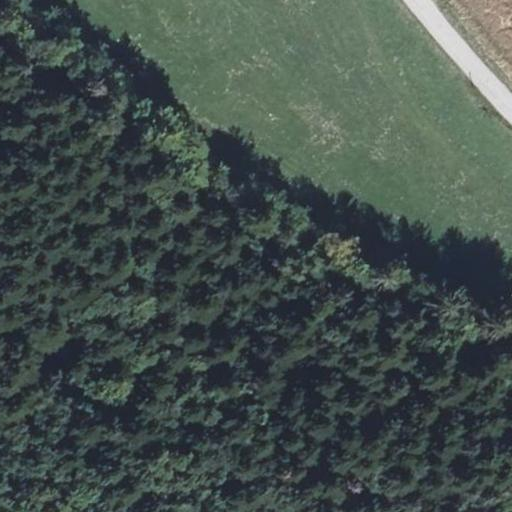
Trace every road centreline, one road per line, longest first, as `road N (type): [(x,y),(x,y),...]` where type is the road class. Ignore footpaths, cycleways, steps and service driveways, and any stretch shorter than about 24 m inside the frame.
road 1 (track): [(511,338),(283,260),(0,48)]
road 2 (unclassified): [(511,109),(416,0)]
